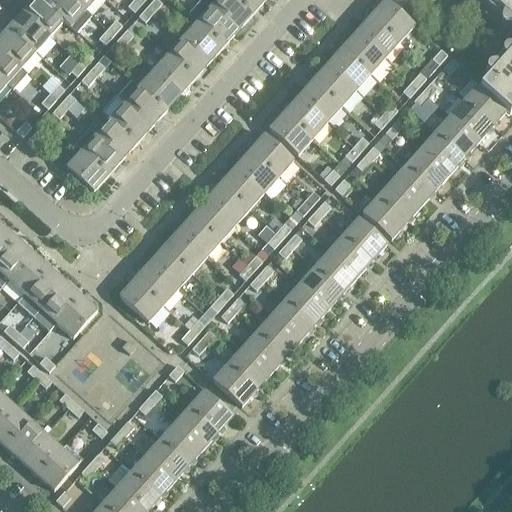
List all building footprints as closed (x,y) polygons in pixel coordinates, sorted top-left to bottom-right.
[(71,30),(38,0),(35,0),(22,15),(49,39),(63,24),(70,30),(71,30)] [(85,13),(70,0),(48,0),(45,4),(39,0),(38,0),(71,30),(76,35),(91,18),(85,13)] [(97,0),(70,0),(85,13),(97,0)] [(142,6),(136,0),(127,10),(134,16),(142,6)] [(252,17),(232,0),(202,0),(201,1),(238,33),(252,17)] [(266,1),(265,0),(232,0),(252,17),(266,1)] [(511,0),(483,0),(511,25),(511,53),(480,89),(510,116),(511,113),(511,0)] [(147,10),(158,20),(160,18),(156,14),(162,7),(155,1),(147,10)] [(238,33),(201,1),(187,17),(196,26),(223,49),(238,33)] [(414,29),(385,3),(370,20),(399,45),(414,29)] [(147,10),(138,20),(145,26),(153,16),(158,21),(158,20),(147,10)] [(49,39),(22,15),(8,31),(35,55),(49,39)] [(399,45),(370,20),(356,36),(384,62),(399,45)] [(101,28),(113,39),(123,27),(117,21),(107,32),(102,27),(101,28)] [(223,49),(196,26),(182,42),(209,66),(223,49)] [(94,35),(100,40),(106,46),(113,39),(101,28),(94,35)] [(35,55),(8,31),(0,40),(0,52),(20,71),(35,55)] [(134,37),(128,31),(118,42),(125,48),(134,37)] [(384,62),(356,36),(341,52),(370,78),(384,62)] [(125,48),(118,42),(111,50),(117,56),(125,48)] [(209,66),(182,42),(168,58),(194,82),(209,66)] [(20,71),(0,52),(0,81),(6,87),(12,93),(26,76),(20,71)] [(370,78),(341,52),(327,68),(355,94),(370,78)] [(447,59),(440,53),(432,62),(438,68),(447,59)] [(84,71),(93,61),(86,55),(78,65),(84,71)] [(194,82),(168,58),(153,74),(180,98),(194,82)] [(449,78),(458,69),(451,63),(443,72),(449,78)] [(84,71),(78,65),(69,74),(76,80),(84,71)] [(89,74),(96,80),(104,71),(97,65),(89,74)] [(355,94),(327,68),(312,84),(341,110),(355,94)] [(89,74),(80,84),(87,90),(96,80),(89,74)] [(180,98),(153,74),(139,90),(165,114),(180,98)] [(418,91),(426,82),(419,76),(411,85),(418,91)] [(132,84),(117,100),(124,106),(151,130),(165,114),(139,90),(132,84)] [(341,110),(312,84),(298,100),(326,126),(341,110)] [(418,91),(411,85),(402,95),(409,101),(418,91)] [(437,92),(430,86),(422,95),(429,101),(437,92)] [(56,103),(64,93),(57,87),(49,97),(56,103)] [(510,116),(480,89),(479,88),(464,104),(492,130),(506,114),(509,117),(510,116)] [(429,101),(422,95),(413,105),(420,111),(429,101)] [(56,103),(49,97),(40,106),(47,112),(56,103)] [(75,103),(68,97),(60,107),(67,113),(75,103)] [(326,126),(298,100),(283,117),(312,142),(326,126)] [(492,130),(464,104),(449,120),(478,146),(492,130)] [(151,130),(124,106),(110,122),(137,146),(151,130)] [(67,113),(60,107),(51,116),(58,122),(67,113)] [(389,124),(397,114),(391,108),(382,118),(389,124)] [(312,142),(283,117),(268,133),(297,159),(312,142)] [(389,124),(382,118),(374,127),(380,133),(389,124)] [(408,124),(402,118),(393,128),(400,134),(408,124)] [(449,120),(435,136),(463,162),(478,146),(449,120)] [(137,146),(110,122),(95,138),(122,162),(137,146)] [(24,124),(15,134),(22,140),(31,130),(24,124)] [(400,134),(393,128),(385,137),(391,143),(400,134)] [(122,162),(95,138),(88,132),(74,148),(81,154),(108,178),(122,162)] [(26,144),(33,150),(42,140),(35,134),(26,144)] [(435,136),(420,152),(449,178),(463,162),(435,136)] [(293,164),(264,138),(249,155),(278,180),(293,164)] [(360,156),(368,146),(362,140),(353,150),(360,156)] [(360,156),(353,150),(345,159),(351,165),(360,156)] [(364,160),(371,166),(379,156),(373,150),(364,160)] [(420,152),(406,168),(434,194),(449,178),(420,152)] [(108,178),(81,154),(66,171),(93,195),(108,178)] [(278,180),(249,155),(235,171),(263,196),(278,180)] [(364,160),(356,169),(362,175),(371,166),(364,160)] [(406,168),(392,184),(420,210),(434,194),(406,168)] [(263,196),(235,171),(220,187),(249,212),(263,196)] [(330,188),(339,179),(332,173),(324,183),(330,188)] [(335,192),(341,199),(350,189),(343,183),(335,192)] [(392,184),(377,201),(406,226),(420,210),(392,184)] [(249,212),(220,187),(206,203),(234,229),(249,212)] [(311,210),(319,201),(313,195),(304,204),(311,210)] [(406,226),(377,201),(362,218),(390,243),(406,226)] [(234,229),(206,203),(191,219),(220,245),(234,229)] [(311,210),(304,204),(296,214),(302,220),(311,210)] [(315,214),(322,220),(330,211),(324,205),(315,214)] [(315,214),(307,224),(313,229),(322,220),(315,214)] [(220,245),(191,219),(177,235),(206,261),(220,245)] [(357,222),(342,238),(371,264),(386,248),(357,222)] [(282,242),(290,233),(284,227),(275,236),(282,242)] [(0,228),(0,258),(15,242),(0,228)] [(206,261),(177,235),(163,251),(191,277),(206,261)] [(282,242),(275,236),(267,246),(273,252),(282,242)] [(286,246),(293,252),(301,243),(295,237),(286,246)] [(371,264),(342,238),(328,254),(357,280),(371,264)] [(15,242),(0,258),(0,276),(7,283),(31,256),(15,242)] [(286,246),(278,256),(284,262),(293,252),(286,246)] [(191,277),(163,251),(148,267),(177,293),(191,277)] [(357,280),(328,254),(313,270),(342,296),(357,280)] [(31,256),(7,283),(23,297),(47,270),(31,256)] [(253,274),(262,265),(255,259),(246,268),(253,274)] [(177,293),(148,267),(134,284),(140,289),(162,309),(177,293)] [(253,274),(246,268),(238,278),(245,284),(253,274)] [(257,278),(264,284),(273,275),(266,269),(257,278)] [(60,289),(63,285),(47,270),(23,297),(16,305),(32,319),(39,312),(60,289)] [(342,296),(313,270),(299,287),(328,312),(342,296)] [(249,288),(250,289),(256,294),(264,284),(257,278),(249,288)] [(162,309),(140,289),(134,284),(119,300),(147,326),(162,309)] [(63,285),(60,289),(39,312),(55,326),(79,299),(63,285)] [(328,312),(299,287),(285,303),(313,329),(328,312)] [(217,301),(224,306),(233,297),(226,291),(217,301)] [(79,299),(55,326),(72,341),(96,314),(79,299)] [(209,310),(216,316),(224,306),(217,301),(209,310)] [(244,307),(237,301),(228,311),(235,316),(244,307)] [(313,329),(285,303),(270,319),(299,345),(313,329)] [(235,316),(228,311),(220,320),(227,326),(235,316)] [(299,345),(270,319),(256,335),(284,361),(299,345)] [(188,333),(195,339),(204,329),(197,323),(188,333)] [(9,327),(3,334),(12,342),(18,335),(9,327)] [(161,348),(169,355),(180,356),(195,339),(188,333),(180,342),(173,335),(161,348)] [(215,339),(208,333),(200,343),(206,349),(215,339)] [(18,335),(12,342),(22,351),(28,344),(18,335)] [(284,361),(256,335),(241,351),(270,377),(284,361)] [(0,351),(3,354),(9,347),(0,339),(0,351)] [(128,343),(122,350),(129,357),(136,350),(128,343)] [(206,349),(200,343),(191,352),(198,358),(206,349)] [(13,363),(19,356),(9,347),(3,354),(13,363)] [(270,377),(241,351),(227,367),(256,393),(270,377)] [(45,359),(39,366),(48,375),(54,368),(45,359)] [(256,393),(227,367),(212,384),(241,410),(256,393)] [(36,383),(42,377),(32,368),(26,374),(36,383)] [(177,368),(168,378),(175,384),(183,374),(177,368)] [(45,391),(51,385),(42,377),(36,383),(45,391)] [(162,399),(155,393),(146,402),(153,408),(162,399)] [(204,394),(189,411),(217,436),(232,420),(204,394)] [(0,397),(0,422),(12,409),(0,397)] [(68,412),(74,406),(64,397),(58,403),(68,412)] [(153,408),(146,402),(138,412),(145,418),(153,408)] [(77,420),(83,414),(74,406),(68,412),(77,420)] [(12,409),(0,422),(0,445),(5,450),(29,423),(12,409)] [(217,436),(189,411),(174,427),(203,452),(217,436)] [(29,423),(5,450),(21,464),(45,438),(29,423)] [(133,430),(127,424),(118,434),(124,440),(133,430)] [(91,433),(101,441),(107,435),(97,426),(91,433)] [(203,452),(174,427),(160,443),(188,468),(203,452)] [(124,440),(118,434),(109,443),(116,449),(124,440)] [(45,438),(21,464),(37,479),(61,452),(45,438)] [(188,468),(160,443),(145,459),(174,485),(188,468)] [(61,452),(37,479),(53,494),(77,467),(61,452)] [(104,462),(98,456),(89,466),(95,472),(104,462)] [(174,485),(145,459),(131,475),(159,501),(174,485)] [(95,472),(89,466),(81,475),(87,481),(95,472)] [(149,511),(159,501),(131,475),(116,491),(139,511),(149,511)] [(139,511),(116,491),(102,507),(107,511),(139,511)] [(70,500),(64,494),(55,504),(62,510),(70,500)]
